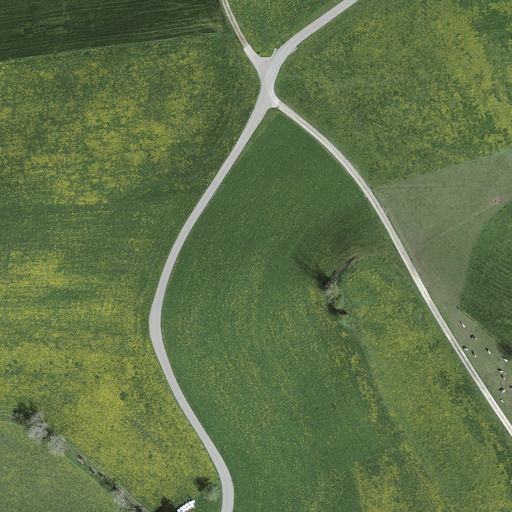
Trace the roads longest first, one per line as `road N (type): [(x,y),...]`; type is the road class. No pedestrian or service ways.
road 1 (unclassified): [(226,511),(224,471),(176,392),(152,316),(170,256),(253,121),(277,58),(351,0)]
road 2 (track): [(511,430),(362,182),(276,103),(224,0)]
